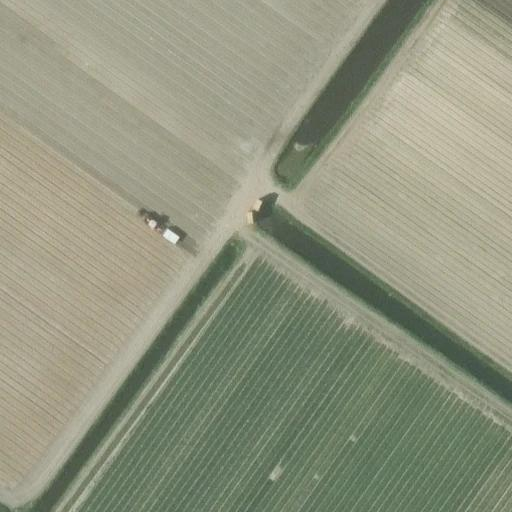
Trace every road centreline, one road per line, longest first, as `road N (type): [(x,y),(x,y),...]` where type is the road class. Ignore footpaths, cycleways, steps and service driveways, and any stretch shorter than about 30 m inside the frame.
road 1 (track): [(371,0),(262,168),(258,192),(200,255),(0,110)]
road 2 (track): [(200,255),(25,488),(10,492),(0,484)]
road 3 (track): [(261,185),(511,367)]
